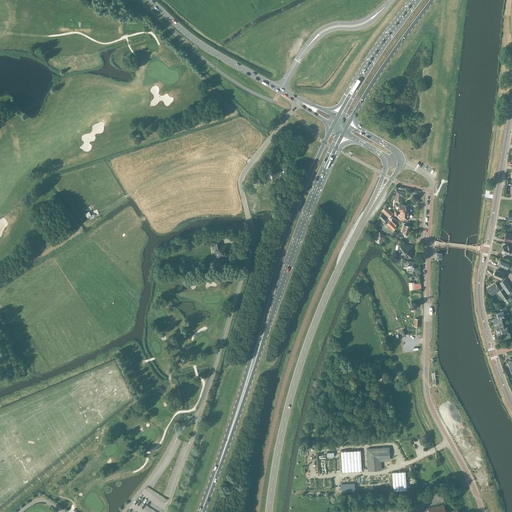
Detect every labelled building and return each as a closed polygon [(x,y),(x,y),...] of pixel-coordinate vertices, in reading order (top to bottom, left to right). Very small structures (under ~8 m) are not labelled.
[(265,175),(272,181),(282,171),(283,169),(286,172),(291,167),(282,159),(278,164),(280,167),(279,168),(275,164),(274,165),(271,162),(262,171),(265,174),(265,175)] [(403,192),(396,191),(395,202),(400,202),(400,196),(403,197),(403,192)] [(400,211),(400,214),(408,214),(409,214),(409,211),(408,211),(409,208),(408,208),(408,205),(399,204),(399,211),(400,211)] [(385,206),(381,211),(389,217),(393,213),(385,206)] [(390,221),(387,224),(389,226),(389,227),(392,229),(395,226),(393,223),(390,221)] [(403,233),(407,234),(410,226),(405,225),(406,223),(403,222),(402,224),(403,224),(401,230),(403,231),(403,233)] [(383,237),(380,234),(375,239),(379,242),(383,237)] [(212,239),(213,245),(215,244),(216,248),(217,247),(217,248),(216,249),(217,258),(228,256),(227,250),(226,250),(225,247),(222,247),(222,246),(219,247),(218,238),(212,239)] [(399,245),(397,257),(411,258),(413,246),(399,245)] [(504,247),(503,247),(502,247),(501,250),(502,251),(503,251),(502,253),(504,254),(505,254),(506,254),(507,253),(511,254),(511,250),(511,246),(507,245),(507,246),(504,245),(504,247)] [(402,258),(401,269),(402,266),(404,267),(405,267),(406,267),(406,270),(414,271),(415,267),(417,268),(417,262),(416,262),(415,261),(415,259),(416,259),(402,258)] [(510,270),(511,270),(511,263),(501,259),(500,259),(500,260),(499,261),(499,262),(498,265),(507,269),(508,266),(511,268),(510,270)] [(493,276),(501,279),(504,273),(496,270),(493,276)] [(511,288),(505,279),(500,283),(508,293),(511,290),(511,288)] [(487,289),(491,296),(500,290),(495,283),(487,289)] [(509,297),(503,289),(499,292),(505,300),(509,297)] [(415,302),(411,302),(409,304),(409,307),(411,310),(414,310),(417,308),(417,304),(415,302)] [(506,322),(504,311),(496,313),(498,318),(493,319),(494,322),(493,323),(494,324),(494,325),(506,322)] [(506,322),(494,325),(495,326),(494,327),(495,328),(496,331),(501,330),(502,334),(509,332),(506,322)] [(388,449),(368,450),(370,470),(380,470),(379,460),(389,459),(388,449)] [(360,451),(347,451),(349,472),(362,471),(360,451)] [(405,472),(392,473),(393,491),(406,490),(405,472)] [(354,484),(341,485),(341,492),(354,491),(354,484)]
